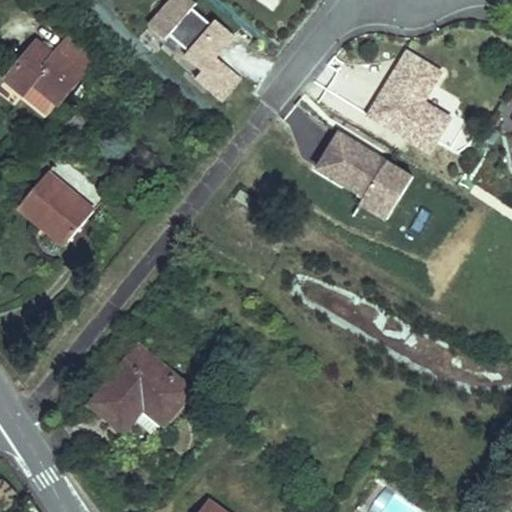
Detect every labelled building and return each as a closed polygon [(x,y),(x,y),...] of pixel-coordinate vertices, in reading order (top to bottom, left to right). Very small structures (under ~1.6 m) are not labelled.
[(224,53),(236,39),(218,23),(214,28),(195,12),(199,7),(189,0),(177,0),(152,30),(168,43),(172,38),(191,55),(187,60),(205,75),(198,82),(210,92),(229,70),(213,56),(220,49),(224,53)] [(453,121),(426,105),(443,75),(409,55),(371,119),(432,155),(453,121)] [(53,72),(34,56),(8,84),(51,120),(86,78),(65,58),(53,72)] [(420,171),(342,125),(319,163),(368,192),(363,200),(393,217),(420,171)] [(97,218),(45,178),(10,218),(60,256),(97,218)] [(186,399),(125,356),(85,416),(105,432),(114,421),(148,447),(186,399)]
